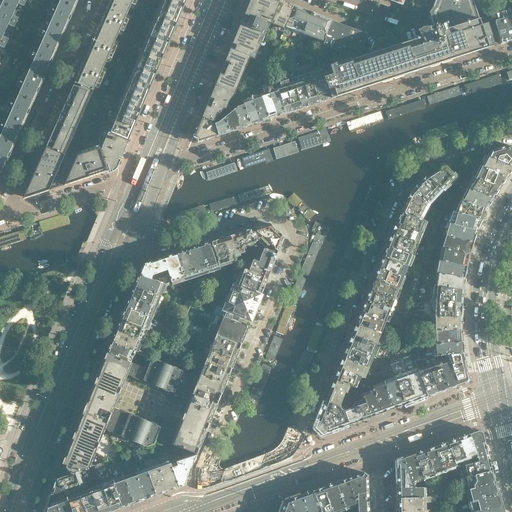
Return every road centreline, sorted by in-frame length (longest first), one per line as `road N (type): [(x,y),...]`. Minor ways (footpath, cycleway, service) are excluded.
road 1 (residential): [(281,475),(392,195),(423,161),(511,135)]
road 2 (residential): [(511,54),(160,170)]
road 3 (residential): [(287,224),(294,243),(182,511)]
road 4 (tertiary): [(27,511),(128,251)]
road 5 (residential): [(16,213),(11,195),(98,0)]
road 6 (residential): [(497,396),(281,475)]
road 7 (tertiary): [(104,242),(21,451)]
road 8 (primary): [(497,396),(483,292),(498,228),(511,207)]
road 9 (tertiary): [(208,0),(134,177)]
road 10 (tertiary): [(160,170),(230,0)]
road 11 (unclassified): [(128,251),(269,214),(287,224)]
road 12 (residential): [(376,451),(476,413),(497,396)]
road 13 (residential): [(134,177),(16,213)]
